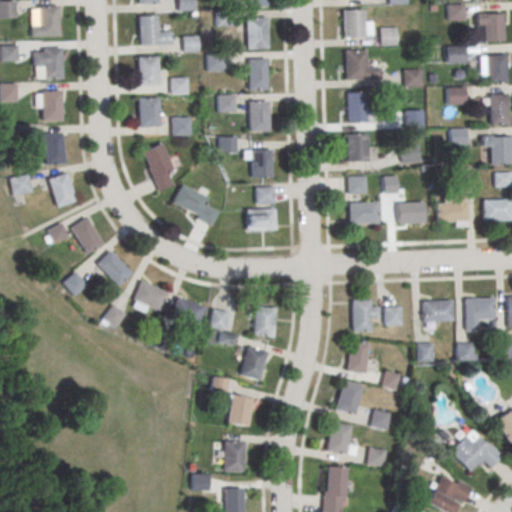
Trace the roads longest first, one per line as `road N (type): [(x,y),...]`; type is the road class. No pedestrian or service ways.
road 1 (residential): [(278,511),(280,456),(310,303),(301,0)]
road 2 (residential): [(511,258),(228,270),(154,244)]
road 3 (residential): [(92,0),(99,159),(121,210),(154,244)]
